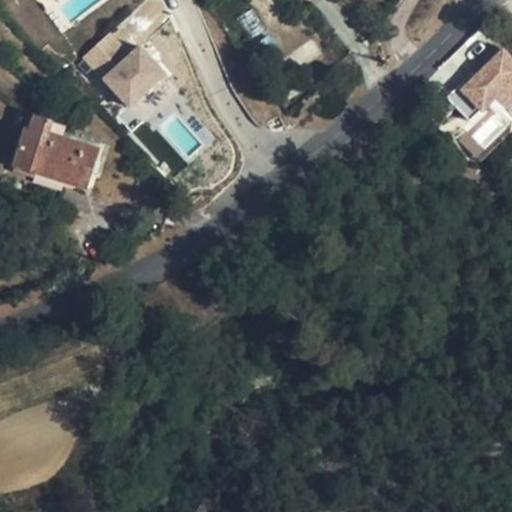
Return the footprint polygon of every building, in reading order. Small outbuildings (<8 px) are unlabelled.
[(115,33),(81,52),(92,71),(126,53),(115,33)] [(139,43),(100,78),(128,109),(167,75),(139,43)] [(511,59),(496,43),(444,96),(468,120),(493,95),(504,106),(511,97),(511,59)] [(54,120),(36,114),(31,128),(26,127),(15,166),(39,173),(40,168),(70,177),(69,183),(88,189),(100,148),(63,136),(50,132),(54,122),(54,120)] [(66,126),(54,122),(50,132),(63,136),(66,126)] [(70,177),(40,168),(39,173),(69,183),(70,177)]
